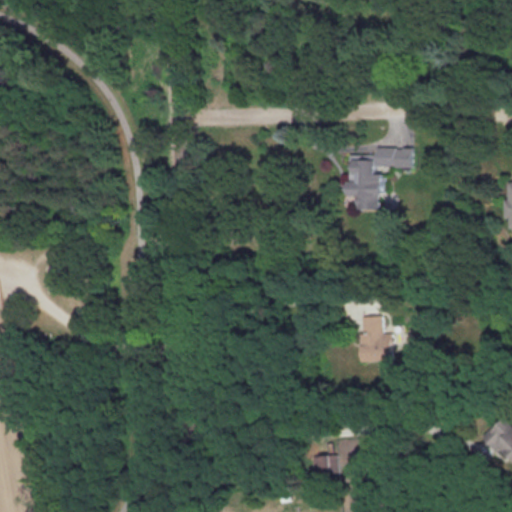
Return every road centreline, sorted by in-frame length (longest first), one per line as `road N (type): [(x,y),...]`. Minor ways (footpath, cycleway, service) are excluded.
road 1 (residential): [(174,0),(194,511)]
road 2 (residential): [(511,114),(457,106),(176,110)]
